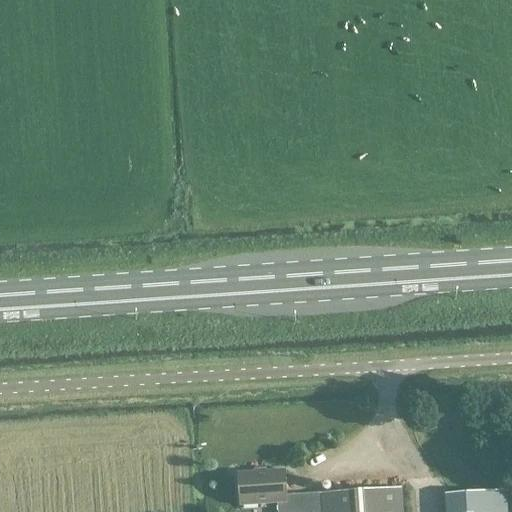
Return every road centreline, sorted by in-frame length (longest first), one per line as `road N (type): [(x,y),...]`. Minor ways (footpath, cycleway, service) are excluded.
road 1 (primary): [(0,303),(511,268)]
road 2 (unclassified): [(0,390),(511,358)]
